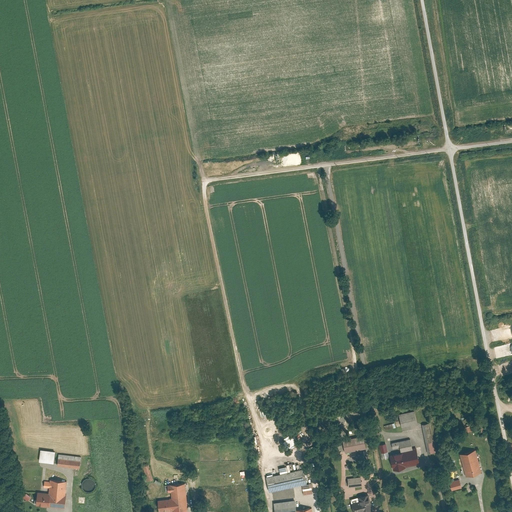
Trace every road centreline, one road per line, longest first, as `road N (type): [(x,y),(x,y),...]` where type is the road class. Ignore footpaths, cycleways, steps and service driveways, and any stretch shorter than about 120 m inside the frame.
road 1 (track): [(422,0),(511,475)]
road 2 (track): [(511,140),(202,180)]
road 3 (track): [(325,164),(378,427)]
